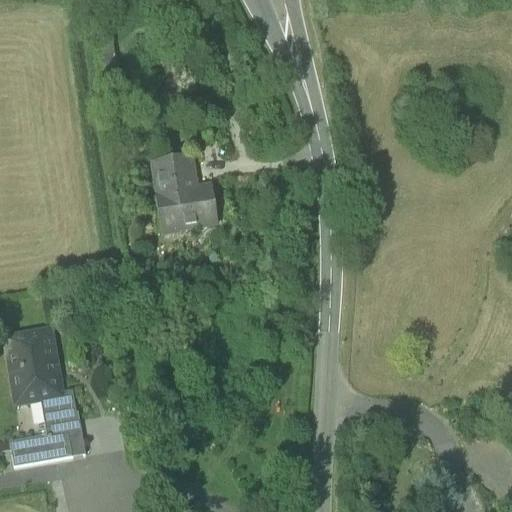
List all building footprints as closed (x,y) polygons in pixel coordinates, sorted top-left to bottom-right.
[(153,203),(160,244),(178,241),(178,237),(217,230),(211,192),(192,195),(186,162),(151,168),(157,202),(153,203)] [(9,447),(13,472),(73,462),(65,419),(76,417),(72,395),(60,398),(56,372),(58,371),(52,335),(4,343),(10,374),(8,374),(14,409),(29,406),(39,404),(45,403),(50,426),(44,427),(46,440),(36,442),(9,447)] [(39,404),(44,427),(50,426),(45,403),(39,404)] [(29,406),(36,442),(46,440),(44,427),(39,404),(29,406)] [(65,419),(73,462),(85,459),(78,417),(76,417),(65,419)] [(55,511),(51,483),(0,491),(0,511),(55,511)]
